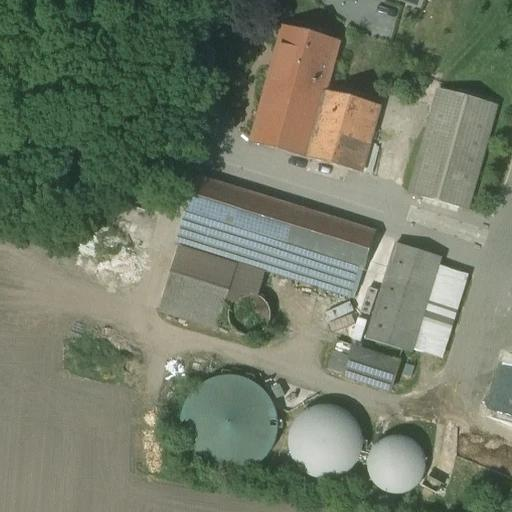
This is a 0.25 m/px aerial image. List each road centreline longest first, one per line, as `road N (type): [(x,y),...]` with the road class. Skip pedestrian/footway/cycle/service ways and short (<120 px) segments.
road 1 (unclassified): [(171,0),(206,72),(208,121),(226,150),(511,284)]
road 2 (unknown): [(356,214),(420,0)]
